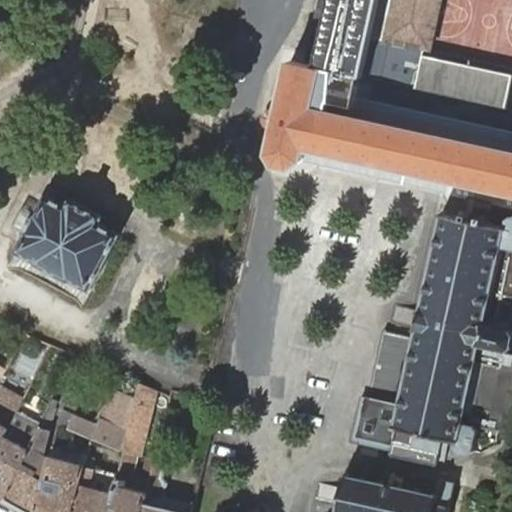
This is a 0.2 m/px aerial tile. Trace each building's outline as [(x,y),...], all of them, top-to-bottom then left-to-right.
[(331,0),(317,67),(323,68),(335,70),(363,76),(365,76),(381,0),(331,0)] [(381,0),(374,38),(409,45),(427,49),(436,49),(446,0),(381,0)] [(0,56),(9,40),(0,38),(0,56)] [(409,45),(374,38),(365,76),(365,78),(507,109),(511,84),(511,74),(426,56),(427,49),(409,45)] [(323,68),(317,67),(305,64),(291,61),(270,153),(278,165),(292,168),(300,163),(303,160),(306,148),(466,182),(474,184),(511,192),(511,151),(314,108),(323,68)] [(418,100),(409,98),(407,107),(416,108),(418,100)] [(490,116),(481,113),(478,122),(487,124),(490,116)] [(54,199),(49,196),(39,214),(38,213),(37,214),(28,231),(27,232),(29,233),(19,251),(40,262),(39,264),(48,268),(62,276),(70,280),(71,279),(92,290),(122,234),(116,232),(101,223),(105,215),(73,199),(69,207),(54,199)] [(441,450),(461,454),(462,451),(472,453),(476,450),(481,430),(481,426),(491,429),(502,379),(504,367),(508,350),(511,331),(511,217),(510,219),(509,224),(505,224),(505,225),(487,222),(481,221),(472,218),(467,217),(459,215),(449,213),(449,211),(445,210),(445,212),(443,212),(442,216),(444,216),(443,218),(441,228),(439,238),(424,308),(422,308),(421,310),(421,313),(423,313),(420,326),(418,326),(417,328),(417,331),(419,331),(417,340),(402,410),(399,422),(399,424),(396,423),(396,426),(398,427),(397,429),(401,430),(402,428),(405,429),(412,430),(416,431),(412,446),(440,452),(441,450)] [(386,333),(371,399),(402,406),(417,340),(386,333)] [(502,379),(491,429),(505,432),(511,401),(511,350),(510,350),(508,350),(504,367),(502,379)] [(108,511),(143,511),(146,502),(148,492),(156,460),(148,458),(142,480),(132,477),(140,455),(156,389),(142,383),(134,411),(124,450),(125,451),(119,474),(118,478),(116,484),(108,511)] [(17,414),(24,400),(0,386),(0,445),(9,428),(17,414)] [(124,450),(134,411),(137,400),(113,390),(101,418),(98,425),(75,415),(63,410),(59,423),(69,427),(93,438),(124,450)] [(402,410),(402,406),(371,399),(369,399),(361,434),(393,441),(393,439),(412,444),(416,431),(412,430),(405,429),(402,428),(401,430),(397,429),(398,427),(396,426),(396,423),(399,424),(399,422),(402,410)] [(58,407),(50,404),(40,426),(22,468),(5,499),(29,511),(36,511),(50,459),(46,454),(53,429),(49,428),(53,421),(55,422),(58,407)] [(0,445),(0,495),(5,499),(22,468),(40,426),(26,419),(23,417),(17,414),(9,428),(0,445)] [(36,511),(73,511),(86,465),(86,464),(89,455),(80,453),(78,462),(60,458),(63,449),(53,446),(51,455),(50,459),(36,511)] [(143,511),(193,511),(195,509),(189,507),(189,504),(188,503),(175,499),(173,500),(170,510),(157,506),(158,501),(164,498),(168,484),(164,477),(170,454),(158,451),(156,460),(148,492),(146,502),(143,511)] [(73,511),(108,511),(116,484),(118,478),(119,474),(86,465),(73,511)] [(448,511),(455,483),(441,480),(439,488),(439,492),(436,492),(436,494),(422,491),(422,489),(419,488),(418,490),(404,487),(404,485),(401,485),(400,487),(386,483),(387,481),(383,481),(383,483),(368,480),(369,477),(366,477),(365,477),(364,478),(351,476),(352,474),(350,473),(348,473),(348,475),(345,475),(345,478),(347,479),(345,486),(343,485),(343,487),(342,490),(344,490),(342,502),(340,501),(339,503),(339,505),(341,506),(339,511),(448,511)]
